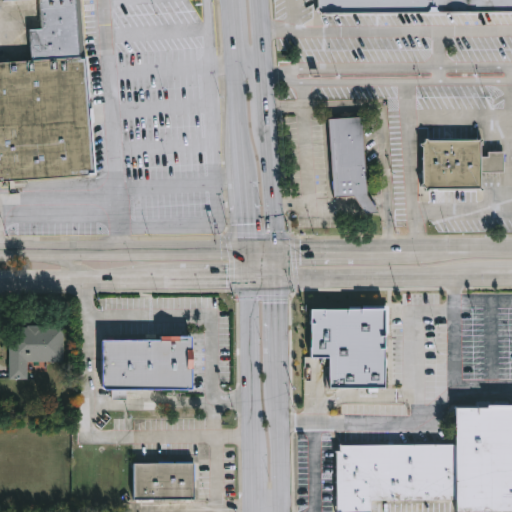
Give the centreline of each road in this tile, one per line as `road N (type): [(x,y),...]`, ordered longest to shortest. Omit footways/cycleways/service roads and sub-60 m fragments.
road 1 (secondary): [(249,251),(0,252)]
road 2 (secondary): [(283,276),(481,277)]
road 3 (secondary): [(251,276),(255,456)]
road 4 (secondary): [(0,278),(138,277)]
road 5 (secondary): [(285,511),(284,376)]
road 6 (secondary): [(280,252),(270,118)]
